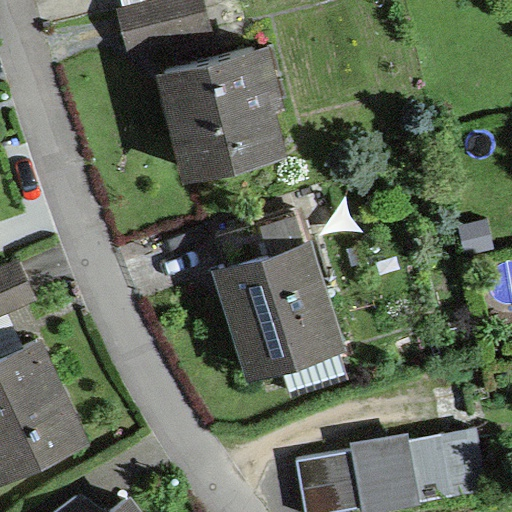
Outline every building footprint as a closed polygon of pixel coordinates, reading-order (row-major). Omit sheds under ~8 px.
[(154,0),(126,7),(121,8),(130,44),(207,26),(200,0),(154,0)] [(252,44),(165,66),(191,169),(278,147),(252,44)] [(227,261),(306,236),(296,205),(217,230),(227,261)] [(227,261),(220,263),(254,368),(282,359),(291,389),(348,372),(306,236),(227,261)] [(17,260),(0,267),(0,306),(32,292),(17,260)] [(37,337),(0,354),(0,472),(83,434),(37,337)] [(475,425),(442,431),(451,488),(484,483),(475,425)] [(410,436),(419,493),(451,488),(442,431),(410,436)] [(358,474),(363,502),(364,509),(421,499),(419,493),(410,436),(353,446),(358,474)] [(358,474),(353,446),(298,456),(302,483),(358,474)] [(358,474),(302,483),(307,511),(363,502),(358,474)] [(89,511),(74,493),(50,511),(89,511)] [(138,511),(126,495),(104,511),(138,511)]
